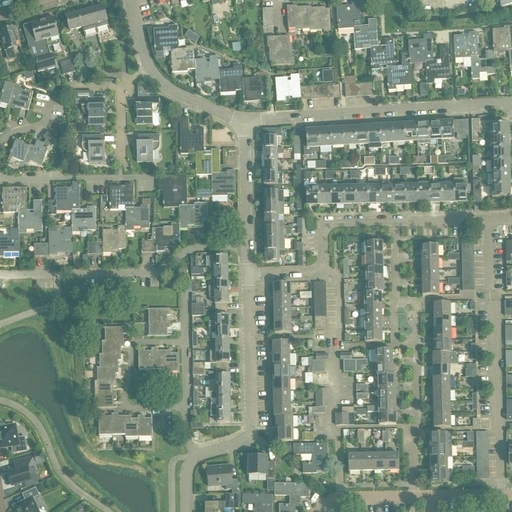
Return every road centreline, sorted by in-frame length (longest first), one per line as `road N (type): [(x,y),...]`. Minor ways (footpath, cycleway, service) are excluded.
road 1 (residential): [(511,218),(328,222),(321,272),(247,273)]
road 2 (residential): [(243,120),(511,102)]
road 3 (residential): [(244,244),(190,251),(156,272),(0,274)]
road 4 (residential): [(194,458),(248,435),(247,273)]
road 5 (residential): [(502,496),(496,304)]
road 6 (residential): [(0,181),(154,178)]
road 7 (residential): [(338,500),(331,354)]
road 8 (residential): [(244,244),(243,120)]
